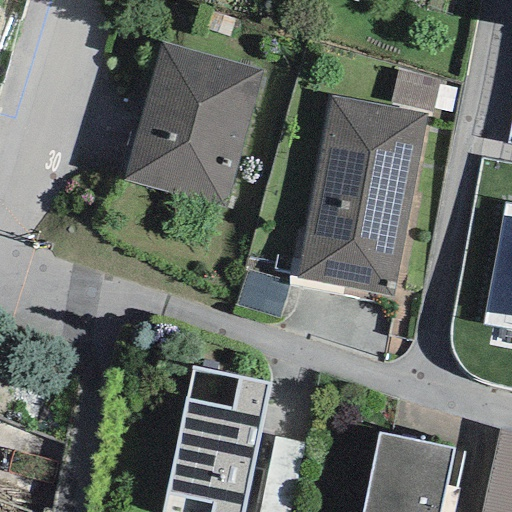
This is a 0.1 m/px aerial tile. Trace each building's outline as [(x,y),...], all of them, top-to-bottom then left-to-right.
[(262,70),(162,41),(123,178),(223,207),(262,70)] [(423,112),(330,95),(296,277),(389,295),(423,112)] [(511,200),(501,199),(486,278),(511,283),(511,200)] [(241,299),(279,309),(289,270),(251,260),(241,299)] [(240,511),(268,383),(193,367),(161,511),(240,511)] [(511,511),(511,432),(498,429),(479,511),(511,511)] [(438,511),(452,446),(377,431),(360,511),(438,511)]
